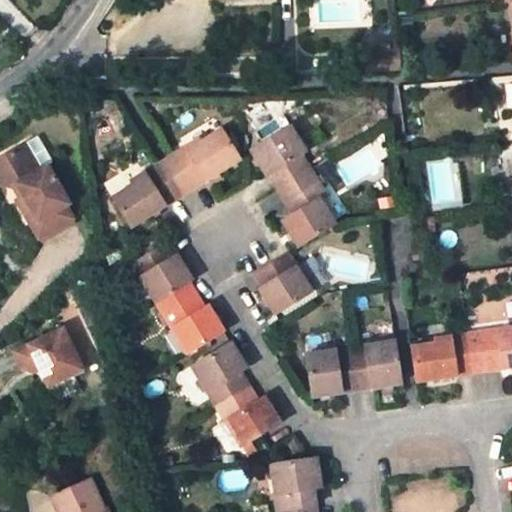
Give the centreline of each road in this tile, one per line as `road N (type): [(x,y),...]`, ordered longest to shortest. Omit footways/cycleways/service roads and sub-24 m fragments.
road 1 (residential): [(206,256),(305,426),(349,432)]
road 2 (residential): [(88,0),(47,60),(0,94)]
road 3 (residential): [(349,432),(475,414)]
